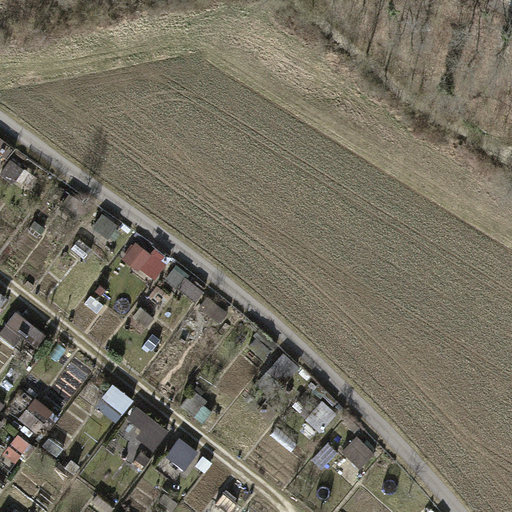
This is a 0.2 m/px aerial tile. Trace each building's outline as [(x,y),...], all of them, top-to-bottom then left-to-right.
[(0,152),(5,154),(11,127),(0,125),(0,152)] [(139,232),(126,252),(160,274),(173,254),(139,232)] [(185,259),(173,269),(196,295),(208,284),(185,259)] [(0,301),(10,286),(0,279),(0,301)] [(21,305),(0,338),(0,385),(3,387),(46,320),(21,305)] [(120,377),(101,401),(120,416),(139,392),(120,377)] [(327,393),(310,412),(325,426),(342,407),(327,393)] [(145,399),(128,422),(157,443),(174,421),(145,399)] [(348,438),(360,460),(379,449),(367,428),(348,438)] [(20,454),(36,441),(27,429),(11,442),(20,454)] [(191,462),(204,443),(185,430),(172,449),(191,462)] [(37,458),(19,481),(51,507),(69,484),(37,458)] [(236,511),(245,501),(211,475),(194,497),(212,511),(236,511)]
